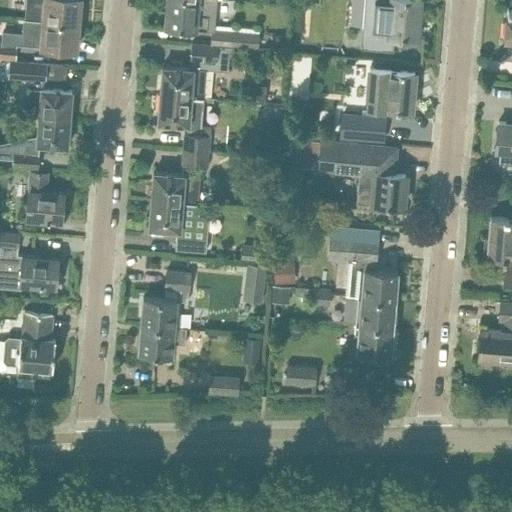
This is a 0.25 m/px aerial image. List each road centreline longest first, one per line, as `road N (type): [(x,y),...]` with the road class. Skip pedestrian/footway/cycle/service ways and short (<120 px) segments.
road 1 (residential): [(97,445),(89,424),(123,0)]
road 2 (residential): [(427,441),(463,0)]
road 3 (unclassified): [(97,445),(427,441)]
